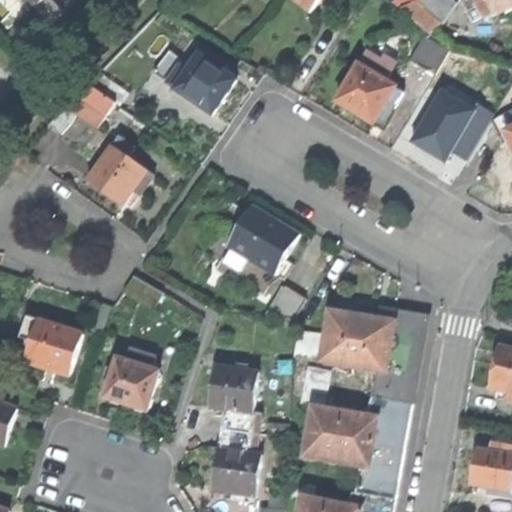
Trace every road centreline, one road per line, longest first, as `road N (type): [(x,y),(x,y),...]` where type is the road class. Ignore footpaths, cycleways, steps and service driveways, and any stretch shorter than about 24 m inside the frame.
road 1 (residential): [(468,299),(241,156),(276,102),(508,241)]
road 2 (residential): [(130,511),(54,491),(70,429),(163,459)]
road 3 (residential): [(468,299),(425,511)]
